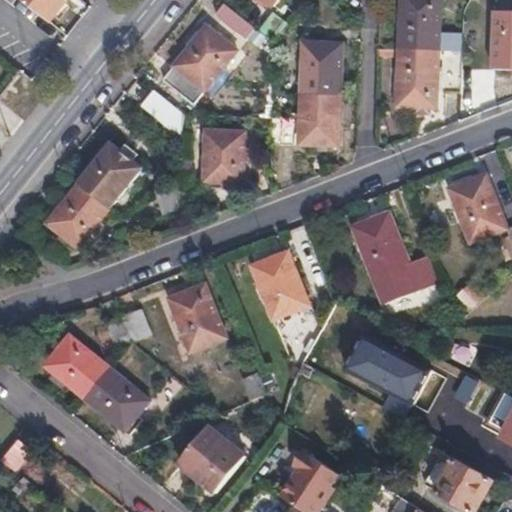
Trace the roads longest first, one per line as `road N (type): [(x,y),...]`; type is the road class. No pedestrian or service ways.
road 1 (residential): [(0,314),(511,122)]
road 2 (secondary): [(154,0),(0,188)]
road 3 (residential): [(0,379),(164,511)]
road 4 (unknown): [(373,176),(383,0)]
